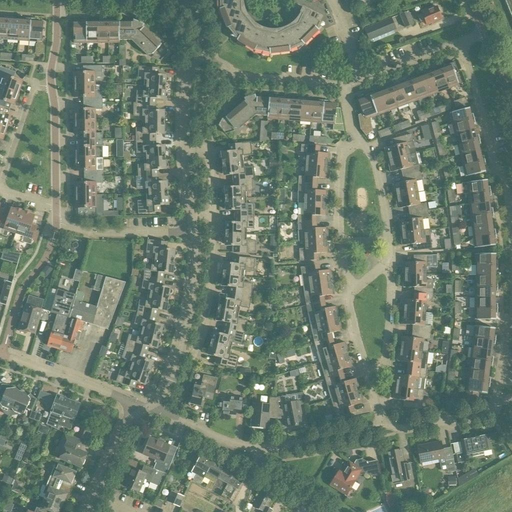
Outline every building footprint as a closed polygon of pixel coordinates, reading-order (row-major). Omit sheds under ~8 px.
[(221,0),(222,8),(219,9),(227,29),(230,28),(238,38),(237,40),(254,51),(256,49),(269,51),(270,54),(290,52),(290,49),(302,43),(304,45),(319,31),(317,28),(320,22),(309,17),(312,12),(302,7),(300,13),(303,14),(298,24),(278,34),(256,29),(241,12),(240,0),(221,0)] [(427,25),(442,19),(437,7),(429,10),(428,9),(422,12),(423,14),(418,16),(421,22),(425,20),(427,25)] [(414,24),(408,11),(399,15),(405,28),(414,24)] [(4,20),(0,19),(0,39),(7,40),(9,17),(4,17),(4,20)] [(14,18),(9,17),(7,40),(18,41),(20,21),(14,20),(14,18)] [(396,30),(391,18),(365,29),(370,40),(396,30)] [(20,21),(18,41),(29,42),(31,19),(26,19),(26,21),(20,21)] [(31,19),(29,42),(42,43),(43,23),(35,22),(35,19),(31,19)] [(103,23),(97,23),(98,43),(108,43),(108,20),(103,21),(103,23)] [(119,41),(119,23),(113,23),(113,20),(108,20),(108,43),(120,43),(120,41),(119,41)] [(87,43),(87,21),(82,21),(82,23),(73,24),(74,44),(87,43)] [(98,43),(97,23),(91,23),(91,21),(87,21),(87,43),(98,43)] [(133,23),(119,23),(119,41),(120,41),(131,41),(146,55),(152,55),(151,58),(160,61),(168,53),(164,44),(162,46),(142,27),(143,24),(134,21),(133,23)] [(447,68),(441,70),(448,89),(459,85),(455,74),(458,73),(454,62),(446,66),(447,68)] [(74,85),(95,85),(95,78),(102,78),(102,66),(87,67),(87,72),(73,73),(74,85)] [(0,81),(0,86),(19,93),(23,81),(10,77),(12,71),(0,67),(0,79),(1,80),(0,81)] [(144,86),(166,87),(166,82),(167,82),(168,81),(168,80),(169,80),(169,79),(168,78),(168,77),(167,77),(164,77),(164,75),(158,75),(158,69),(139,67),(138,79),(145,80),(144,86)] [(448,89),(441,70),(436,72),(435,70),(430,71),(438,93),(448,89)] [(427,76),(421,78),(428,96),(438,93),(430,71),(426,73),(427,76)] [(415,77),(410,79),(418,100),(428,96),(421,78),(416,80),(415,77)] [(407,83),(401,85),(408,104),(418,100),(410,79),(406,81),(407,83)] [(95,85),(74,85),(74,98),(87,97),(87,103),(102,103),(102,92),(95,92),(95,85)] [(408,104),(401,85),(395,87),(394,85),(390,87),(398,108),(408,104)] [(19,93),(0,86),(0,106),(2,101),(15,105),(19,93)] [(166,87),(144,86),(144,92),(137,92),(136,104),(155,105),(156,99),(162,99),(162,98),(165,98),(166,98),(167,97),(167,96),(167,95),(167,94),(166,93),(165,93),(166,87)] [(386,91),(381,93),(388,112),(398,108),(390,87),(385,88),(386,91)] [(388,112),(381,93),(375,95),(374,92),(370,94),(378,115),(388,112)] [(378,115),(370,94),(365,96),(366,98),(358,101),(365,120),(378,115)] [(268,117),(270,99),(256,98),(255,95),(245,99),(246,101),(225,119),(223,117),(218,126),(225,134),(235,131),(234,129),(234,128),(240,129),(256,116),(267,116),(267,117),(268,117)] [(268,117),(267,117),(267,119),(278,120),(280,97),(276,97),(275,99),(270,99),(268,117)] [(285,98),(280,97),(278,120),(289,121),(291,101),(285,100),(285,98)] [(456,108),(468,103),(465,97),(453,102),(456,108)] [(291,101),(289,121),(300,122),(302,99),(297,99),(297,101),(291,101)] [(302,99),(300,122),(311,122),(312,103),(306,102),(307,99),(302,99)] [(312,103),(311,122),(321,123),(323,101),(319,100),(318,103),(312,103)] [(328,101),(323,101),(321,123),(335,125),(336,105),(328,104),(328,101)] [(102,103),(87,103),(87,109),(74,109),(74,122),(95,122),(95,110),(102,110),(102,103)] [(155,105),(136,104),(134,104),(134,116),(143,116),(143,122),(164,122),(164,117),(165,117),(166,116),(167,115),(167,114),(167,113),(166,113),(166,112),(165,112),(162,112),(162,111),(155,111),(155,105)] [(0,106),(0,125),(7,128),(11,116),(0,112),(0,106)] [(452,124),(474,119),(473,114),(470,115),(469,108),(449,113),(452,124)] [(433,109),(423,113),(425,119),(435,115),(433,109)] [(475,123),(474,119),(452,124),(455,135),(474,130),(473,124),(475,123)] [(95,122),(74,122),(74,134),(88,134),(88,140),(103,140),(102,133),(96,133),(95,122)] [(136,129),(136,141),(155,140),(155,134),(162,134),(162,133),(165,133),(166,132),(167,131),(167,130),(166,129),(165,128),(164,128),(164,122),(143,122),(143,129),(136,129)] [(403,123),(398,125),(394,126),(396,132),(406,128),(403,123)] [(439,128),(433,129),(435,139),(441,138),(439,128)] [(474,130),(455,135),(457,145),(479,139),(478,135),(476,135),(474,130)] [(416,153),(413,141),(411,135),(397,138),(398,145),(384,148),(386,157),(388,156),(389,160),(416,153)] [(444,148),(441,138),(435,139),(438,150),(444,148)] [(481,144),(479,139),(457,145),(460,156),(480,151),(478,145),(481,144)] [(103,140),(88,140),(88,146),(74,146),(74,159),(96,158),(103,158),(103,140)] [(144,153),(144,159),(166,157),(165,152),(166,152),(167,151),(167,150),(167,149),(167,148),(166,148),(166,147),(165,147),(162,147),(162,146),(156,146),(155,140),(136,141),(137,154),(144,153)] [(222,164),(244,162),(243,156),(252,155),(250,143),(229,145),(230,152),(224,152),(224,154),(221,154),(220,154),(219,155),(219,156),(219,157),(219,158),(220,158),(221,159),(222,159),(222,164)] [(306,165),(327,166),(328,162),(330,163),(330,154),(316,153),(316,146),(301,145),(301,152),(307,152),(306,165)] [(481,156),(480,151),(460,156),(463,166),(485,160),(484,156),(481,156)] [(416,153),(389,160),(390,164),(388,164),(390,173),(404,169),(406,175),(421,172),(416,153)] [(166,157),(144,159),(145,165),(138,166),(139,177),(158,176),(157,170),(164,169),(164,168),(166,168),(167,168),(168,167),(168,166),(168,165),(168,164),(167,163),(166,163),(166,157)] [(88,171),(88,177),(103,177),(103,170),(103,158),(96,158),(74,159),(75,171),(88,171)] [(270,168),(278,168),(278,158),(270,158),(270,168)] [(485,160),(463,166),(465,177),(485,172),(483,166),(486,165),(485,160)] [(244,162),(222,164),(223,170),(222,170),(221,171),(221,172),(221,173),(222,174),(223,175),(226,174),(226,176),(233,175),(233,181),(252,179),(255,179),(253,167),(244,168),(244,162)] [(327,166),(306,165),(305,177),(299,176),(298,184),(313,184),(314,178),(328,179),(329,170),(327,170),(327,166)] [(421,172),(406,175),(407,182),(393,184),(394,193),(396,192),(397,196),(418,192),(416,180),(422,179),(421,172)] [(158,176),(139,177),(136,177),(137,189),(146,189),(147,195),(168,193),(168,188),(169,187),(170,187),(170,186),(170,185),(170,184),(169,184),(169,183),(168,183),(165,183),(165,182),(158,182),(158,176)] [(103,177),(88,177),(88,183),(75,183),(75,195),(96,195),(96,183),(103,183),(103,177)] [(252,179),(233,181),(233,187),(227,187),(227,189),(224,189),(223,189),(223,190),(222,191),(222,192),(223,192),(223,193),(224,193),(224,194),(225,194),(225,199),(246,198),(246,192),(253,192),(252,179)] [(487,187),(486,180),(462,183),(463,194),(468,194),(491,191),(490,187),(487,187)] [(313,184),(298,184),(298,203),(304,203),(325,203),(325,199),(328,199),(328,191),(313,191),(313,184)] [(491,191),(468,194),(469,205),(489,202),(488,196),(491,196),(491,191)] [(418,192),(397,196),(398,200),(396,200),(397,209),(411,206),(413,213),(428,210),(426,203),(420,205),(418,192)] [(168,193),(147,195),(147,201),(138,202),(139,214),(160,212),(160,206),(166,205),(166,204),(169,204),(170,203),(171,203),(171,202),(171,201),(171,200),(170,200),(170,199),(169,199),(168,199),(168,193)] [(103,195),(96,195),(75,195),(75,208),(88,208),(89,214),(103,214),(103,202),(103,195)] [(246,198),(225,199),(225,205),(224,205),(223,206),(223,207),(223,208),(224,209),(225,210),(228,210),(228,211),(235,211),(235,217),(254,216),(253,204),(247,205),(246,198)] [(489,202),(469,205),(471,216),(493,213),(493,208),(490,208),(489,202)] [(298,215),(298,223),(313,222),(313,216),(327,216),(328,207),(325,207),(325,203),(304,203),(304,215),(298,215)] [(7,221),(2,219),(0,223),(0,234),(6,237),(8,231),(16,233),(23,212),(21,212),(21,210),(17,209),(16,210),(11,208),(7,221)] [(428,210),(413,213),(413,219),(399,221),(400,229),(402,229),(402,233),(423,231),(423,230),(422,218),(428,218),(428,210)] [(24,212),(23,212),(16,233),(23,236),(21,242),(31,245),(36,230),(30,229),(34,216),(30,214),(30,213),(25,211),(24,212)] [(494,217),(493,213),(471,216),(472,226),(492,224),(491,218),(494,217)] [(254,216),(235,217),(235,223),(228,222),(228,224),(225,224),(224,224),(224,225),(223,225),(223,226),(223,227),(224,227),(224,228),(225,229),(225,234),(247,235),(247,228),(254,229),(254,216)] [(313,229),(313,222),(298,223),(299,242),(305,242),(326,240),(326,237),(328,236),(328,228),(313,229)] [(492,230),(492,224),(472,226),(473,237),(496,234),(495,229),(492,230)] [(423,231),(402,233),(403,237),(400,237),(401,246),(416,244),(417,251),(432,249),(430,230),(423,230),(423,231)] [(247,235),(225,234),(225,240),(224,240),(223,241),(223,242),(223,243),(224,244),(225,245),(228,245),(228,246),(234,246),(234,253),(255,253),(256,241),(247,241),(247,235)] [(496,234),(473,237),(475,248),(494,246),(494,239),(496,239),(496,234)] [(305,242),(305,249),(299,249),(300,261),(315,260),(315,254),(329,253),(329,244),(326,244),(326,240),(305,242)] [(174,262),(175,256),(176,256),(177,255),(177,254),(177,253),(176,252),(176,251),(172,251),(173,250),(166,249),(167,243),(148,241),(147,253),(153,253),(153,260),(174,262)] [(3,250),(2,259),(19,262),(21,253),(3,250)] [(475,254),(475,265),(498,265),(498,261),(495,261),(495,254),(475,254)] [(432,268),(432,262),(432,255),(417,256),(417,262),(402,263),(403,271),(405,271),(405,275),(426,275),(426,268),(432,268)] [(226,264),(224,264),(223,264),(222,265),(221,265),(221,266),(221,267),(222,268),(223,269),(223,274),(244,277),(245,270),(254,271),(255,259),(234,257),(233,264),(227,263),(226,264)] [(146,265),(144,277),(163,280),(164,273),(171,274),(171,272),(173,273),(174,273),(174,272),(175,272),(175,271),(176,270),(176,269),(175,269),(175,268),(174,268),(173,267),(174,262),(153,260),(152,266),(146,265)] [(303,287),(331,283),(330,279),(332,278),(331,270),(316,272),(315,265),(300,267),(303,287)] [(498,265),(475,265),(475,276),(495,276),(495,270),(498,270),(498,265)] [(74,279),(80,281),(83,271),(77,269),(74,279)] [(244,277),(223,274),(222,280),(221,280),(220,280),(220,281),(219,282),(219,283),(220,283),(220,284),(221,285),(224,285),(224,286),(230,287),(230,293),(251,296),(252,284),(243,283),(244,277)] [(96,303),(95,307),(97,308),(101,309),(96,326),(108,330),(126,283),(106,277),(105,277),(98,275),(95,287),(91,286),(90,289),(100,292),(99,295),(100,295),(98,304),(96,303)] [(426,275),(405,275),(405,279),(403,279),(403,288),(417,287),(418,294),(433,294),(433,280),(426,280),(426,275)] [(495,276),(475,276),(475,287),(497,287),(497,282),(495,282),(495,276)] [(163,280),(144,277),(142,288),(149,290),(148,296),(169,300),(170,294),(171,294),(172,293),(172,292),(172,291),(172,290),(171,290),(171,289),(168,289),(168,288),(162,286),(163,280)] [(0,304),(6,306),(12,283),(0,280),(0,304)] [(331,283),(303,287),(306,306),(321,303),(320,297),(335,295),(333,286),(331,286),(331,283)] [(497,287),(475,287),(475,298),(495,298),(495,292),(497,292),(497,287)] [(75,301),(76,295),(57,290),(51,312),(58,314),(69,318),(75,301)] [(251,296),(230,293),(229,299),(222,298),(222,299),(219,299),(218,299),(217,300),(217,301),(217,302),(218,303),(219,304),(218,309),(239,313),(240,307),(249,308),(251,296)] [(433,294),(418,294),(417,300),(403,300),(402,308),(404,308),(404,312),(425,313),(426,301),(432,301),(433,294)] [(27,334),(27,331),(28,331),(30,324),(37,326),(44,300),(29,295),(18,331),(27,334)] [(169,300),(148,296),(146,302),(140,301),(138,312),(156,316),(158,310),(164,311),(164,309),(167,310),(168,310),(169,309),(170,308),(170,307),(169,306),(168,305),(169,300)] [(495,298),(475,298),(475,309),(497,309),(497,304),(495,304),(495,298)] [(75,301),(69,318),(60,349),(71,353),(78,331),(81,332),(84,322),(96,326),(101,309),(97,308),(95,307),(82,303),(75,301)] [(322,309),(321,303),(306,306),(310,325),(337,319),(336,315),(339,315),(337,306),(322,309)] [(239,313),(218,309),(217,315),(216,315),(215,315),(214,316),(214,317),(214,318),(215,319),(216,319),(219,320),(218,321),(225,323),(223,328),(244,333),(247,321),(238,319),(239,313)] [(497,309),(475,309),(475,320),(495,320),(495,313),(497,313),(497,309)] [(156,316),(138,312),(135,324),(141,326),(140,332),(160,337),(162,332),(163,332),(164,331),(164,330),(165,330),(165,329),(165,328),(164,328),(164,327),(163,327),(160,326),(161,325),(155,323),(156,316)] [(425,313),(404,312),(404,316),(402,316),(401,325),(416,325),(416,332),(431,333),(431,326),(425,326),(425,313)] [(69,318),(58,314),(54,327),(53,327),(48,346),(60,349),(69,318)] [(337,319),(310,325),(314,344),(329,340),(328,334),(342,331),(340,322),(338,323),(337,319)] [(473,337),(495,340),(496,335),(493,335),(494,329),(474,326),(473,337)] [(244,333),(223,328),(222,334),(216,333),(216,334),(213,333),(212,333),(211,334),(210,334),(210,335),(210,336),(210,337),(211,337),(211,338),(212,338),(210,343),(231,349),(233,342),(242,345),(244,333)] [(160,337),(140,332),(138,338),(129,335),(126,347),(147,353),(148,346),(155,348),(155,346),(158,347),(159,347),(160,347),(160,346),(161,345),(161,344),(160,344),(160,343),(159,343),(159,342),(160,337)] [(431,333),(416,332),(415,338),(400,336),(399,345),(401,345),(401,349),(422,352),(423,339),(430,340),(431,333)] [(473,337),(472,348),(491,350),(492,344),(495,345),(495,340),(473,337)] [(329,340),(314,344),(320,363),(347,355),(345,351),(348,350),(345,342),(331,346),(329,340)] [(231,349),(210,343),(209,349),(208,349),(207,349),(206,350),(206,351),(206,352),(207,353),(208,353),(210,354),(210,355),(216,357),(215,363),(235,369),(238,357),(230,355),(231,349)] [(147,353),(126,347),(122,358),(131,361),(129,367),(149,374),(151,368),(152,369),(152,368),(153,368),(154,367),(154,366),(154,365),(153,364),(150,363),(150,362),(144,360),(147,353)] [(491,350),(472,348),(470,359),(493,361),(493,357),(491,356),(491,350)] [(412,363),(411,370),(426,371),(428,353),(422,352),(401,349),(400,353),(398,353),(397,361),(412,363)] [(276,355),(279,365),(285,363),(282,353),(276,355)] [(347,355),(320,363),(325,381),(340,377),(338,370),(352,366),(350,358),(348,359),(347,355)] [(493,361),(470,359),(469,369),(489,372),(489,366),(492,366),(493,361)] [(143,383),(146,384),(147,384),(147,383),(148,383),(149,382),(149,381),(149,380),(148,379),(147,379),(149,374),(129,367),(127,373),(121,370),(117,382),(134,388),(137,382),(143,384),(143,383)] [(251,370),(240,369),(239,376),(250,377),(251,370)] [(489,372),(469,369),(467,380),(490,383),(491,378),(488,378),(489,372)] [(298,370),(290,372),(291,378),(300,376),(298,370)] [(396,387),(417,389),(424,390),(426,371),(411,370),(410,376),(396,374),(395,383),(397,383),(396,387)] [(194,405),(202,407),(204,398),(212,400),(217,379),(204,376),(202,384),(195,383),(193,395),(191,394),(189,404),(189,405),(189,406),(190,406),(190,407),(191,407),(192,407),(193,406),(194,406),(194,405)] [(249,387),(250,378),(243,377),(242,386),(249,387)] [(342,383),(340,377),(325,381),(331,399),(357,391),(356,387),(358,387),(356,379),(342,383)] [(490,383),(467,380),(465,397),(467,398),(467,400),(475,401),(475,399),(478,399),(478,393),(486,394),(487,387),(489,388),(490,383)] [(9,416),(19,391),(15,388),(6,389),(1,385),(0,388),(0,397),(2,399),(0,403),(0,407),(5,415),(9,416)] [(417,389),(396,387),(396,391),(394,390),(393,399),(407,401),(406,408),(421,409),(424,390),(417,389)] [(50,401),(53,394),(41,390),(39,397),(50,401)] [(19,391),(9,416),(10,416),(24,414),(26,409),(32,411),(36,400),(30,399),(25,392),(19,391)] [(358,395),(357,391),(331,399),(336,418),(351,413),(349,407),(363,403),(360,394),(358,395)] [(59,426),(69,399),(57,395),(51,412),(46,425),(57,430),(59,426)] [(244,414),(246,399),(228,397),(227,399),(221,399),(219,413),(231,415),(231,413),(244,414)] [(277,419),(276,398),(269,397),(269,405),(254,403),(251,427),(268,428),(269,415),(276,416),(276,419),(277,419)] [(276,398),(277,419),(277,416),(285,414),(287,427),(303,424),(299,401),(284,404),(283,397),(276,398)] [(80,404),(69,399),(59,426),(70,430),(73,421),(74,421),(80,404)] [(32,410),(30,417),(39,421),(42,414),(32,410)] [(324,416),(326,423),(333,421),(331,415),(324,416)] [(85,439),(90,426),(84,424),(79,437),(85,439)] [(49,429),(40,425),(39,429),(40,433),(47,435),(49,429)] [(83,441),(73,437),(65,434),(60,446),(65,448),(60,458),(81,467),(82,466),(84,465),(85,461),(84,459),(86,454),(79,451),(83,441)] [(460,440),(463,453),(455,455),(457,463),(465,462),(464,456),(472,454),(473,457),(484,455),(483,452),(491,450),(489,440),(490,439),(490,437),(489,438),(488,435),(479,436),(479,434),(466,437),(466,439),(460,440)] [(155,470),(163,473),(167,474),(174,457),(166,454),(169,447),(150,439),(149,440),(148,441),(146,444),(147,446),(143,454),(156,459),(154,463),(156,463),(154,469),(155,470)] [(421,463),(444,458),(441,442),(418,446),(421,463)] [(413,479),(412,472),(410,463),(404,464),(401,450),(393,451),(392,451),(391,452),(390,452),(389,452),(387,453),(389,461),(389,464),(390,467),(392,475),(399,473),(400,482),(413,479)] [(201,485),(204,478),(213,461),(201,454),(200,455),(200,454),(198,454),(196,455),(195,457),(195,460),(196,461),(197,461),(192,472),(196,474),(193,481),(201,485)] [(370,476),(378,474),(380,472),(377,461),(376,460),(368,462),(362,458),(356,460),(353,465),(349,463),(343,473),(339,471),(331,485),(343,492),(344,496),(348,499),(352,498),(354,494),(353,490),(350,489),(355,481),(354,480),(358,474),(359,475),(366,474),(370,476)] [(448,473),(456,471),(453,459),(445,461),(448,473)] [(213,461),(204,478),(209,481),(206,488),(211,491),(213,486),(220,472),(224,467),(213,461)] [(27,465),(21,463),(19,468),(25,471),(27,465)] [(54,468),(51,475),(48,481),(71,490),(75,480),(73,479),(76,472),(59,465),(57,469),(54,468)] [(155,470),(154,469),(144,465),(141,472),(132,468),(124,486),(138,492),(144,479),(151,482),(159,485),(163,473),(155,470)] [(220,472),(213,486),(221,490),(223,485),(226,487),(234,472),(224,467),(220,472)] [(226,487),(220,496),(229,501),(234,491),(236,492),(244,478),(234,472),(226,487)] [(467,474),(460,478),(462,486),(471,481),(467,474)] [(13,479),(4,475),(2,481),(11,485),(13,479)] [(455,476),(448,476),(448,486),(456,486),(455,476)] [(13,486),(21,489),(23,484),(15,480),(15,481),(13,480),(12,485),(13,485),(13,486)] [(71,490),(48,481),(46,486),(49,488),(45,499),(62,506),(65,499),(67,500),(71,490)] [(21,489),(13,486),(11,491),(19,494),(21,489)] [(271,511),(272,510),(266,507),(272,496),(262,491),(254,507),(262,511),(271,511)] [(390,508),(393,506),(394,509),(397,507),(390,492),(386,494),(389,500),(386,501),(390,508)] [(173,504),(179,507),(184,497),(177,494),(173,504)] [(191,497),(184,511),(206,511),(209,507),(197,502),(198,499),(191,497)] [(40,501),(35,511),(59,511),(62,506),(45,499),(43,502),(40,501)] [(247,503),(244,511),(245,511),(249,511),(252,507),(251,507),(252,506),(247,503)]
